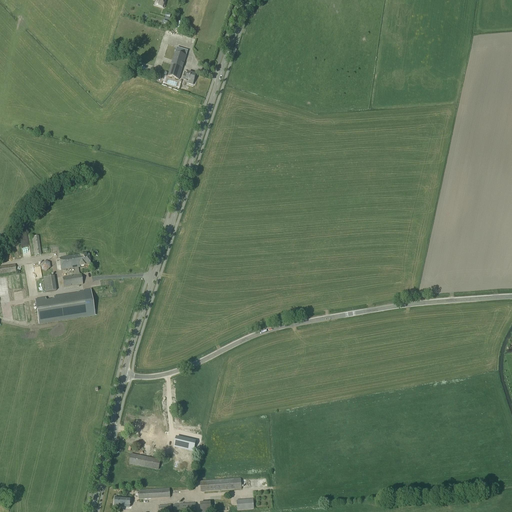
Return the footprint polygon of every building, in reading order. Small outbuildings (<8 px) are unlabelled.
[(191,36),(200,0),(189,0),(181,34),(191,36)] [(132,17),(119,13),(111,37),(124,41),(132,17)] [(131,43),(142,45),(148,22),(136,19),(131,43)] [(156,54),(162,27),(153,25),(147,52),(156,54)] [(163,57),(171,58),(172,45),(165,44),(163,57)] [(187,51),(177,48),(167,77),(179,80),(187,51)] [(196,75),(188,72),(188,73),(184,72),(182,80),(188,82),(187,84),(193,86),(196,75)] [(41,255),(38,236),(31,237),(34,256),(41,255)] [(80,267),(90,266),(88,254),(78,256),(78,255),(59,258),(61,270),(74,268),(78,268),(80,268),(80,267)] [(0,274),(16,272),(15,265),(0,266),(0,274)] [(78,268),(74,268),(75,275),(76,275),(76,276),(62,278),(64,288),(83,285),(81,275),(79,275),(78,268)] [(0,299),(1,305),(8,304),(3,279),(0,279),(0,299)] [(45,299),(35,300),(38,324),(87,317),(94,316),(90,291),(83,292),(78,292),(78,293),(53,297),(53,300),(46,301),(45,299)] [(141,418),(139,423),(148,425),(149,420),(150,421),(151,418),(153,419),(155,412),(145,409),(144,412),(141,411),(139,418),(141,418)] [(152,432),(161,434),(164,420),(155,418),(152,432)] [(185,432),(185,424),(172,424),(172,431),(185,432)] [(195,452),(197,442),(178,438),(175,448),(195,452)] [(161,444),(150,442),(148,450),(159,452),(161,444)] [(159,470),(160,461),(131,455),(129,464),(159,470)] [(242,490),(241,479),(200,482),(201,493),(242,490)] [(139,500),(170,498),(169,489),(138,491),(139,500)] [(131,498),(115,497),(114,507),(130,508),(131,498)] [(236,501),(237,511),(254,510),(253,499),(236,501)] [(200,503),(200,511),(211,511),(210,502),(200,503)]
